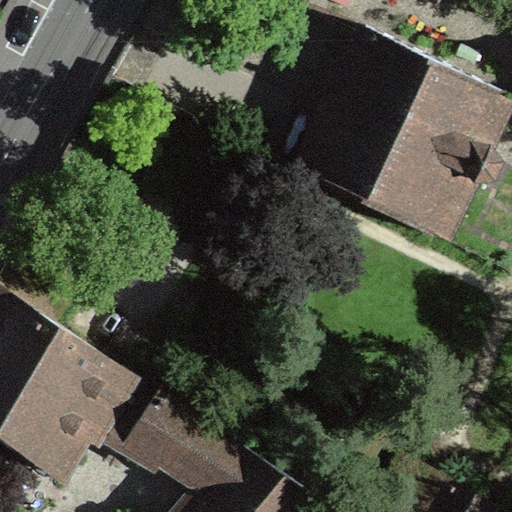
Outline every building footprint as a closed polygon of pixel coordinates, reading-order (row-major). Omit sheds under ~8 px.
[(331,97),(297,168),(432,233),(465,163),(475,176),(493,175),(500,158),(490,144),(477,138),(501,88),(366,23),(331,97)] [(0,270),(0,282),(56,320),(79,285),(17,243),(1,270),(0,270)] [(119,451),(159,389),(56,320),(0,282),(0,436),(66,486),(92,440),(99,447),(103,441),(119,451)] [(337,511),(339,510),(159,389),(119,451),(154,474),(160,468),(191,491),(171,511),(337,511)] [(498,511),(502,506),(402,452),(399,457),(400,458),(369,511),(498,511)]
